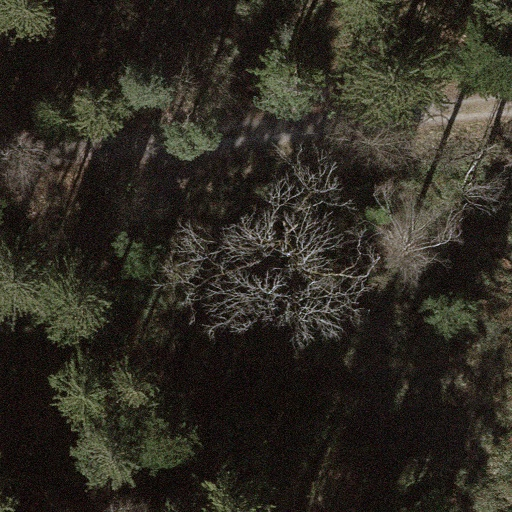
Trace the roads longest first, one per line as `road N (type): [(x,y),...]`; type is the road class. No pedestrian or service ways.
road 1 (track): [(0,159),(511,105)]
road 2 (track): [(215,137),(140,208),(0,308)]
